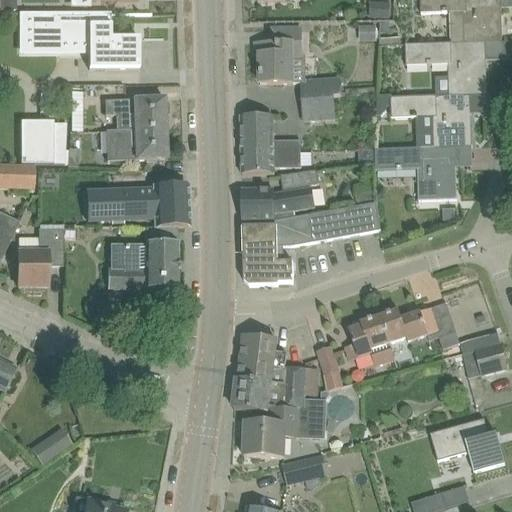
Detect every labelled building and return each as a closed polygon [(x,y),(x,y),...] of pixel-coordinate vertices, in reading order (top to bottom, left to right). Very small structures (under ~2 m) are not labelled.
[(421,0),(422,16),(450,15),(451,46),(465,46),(482,45),(503,44),(502,10),(498,10),(497,0),(421,0)] [(390,4),(370,3),(370,20),(389,21),(390,4)] [(33,17),(33,50),(59,50),(59,42),(89,42),(89,56),(89,71),(140,71),(140,40),(111,40),(106,40),(106,29),(111,29),(111,15),(19,15),(19,17),(33,17)] [(363,28),(363,44),(377,44),(377,28),(363,28)] [(302,59),(302,33),(275,33),(275,46),(261,46),(261,86),(293,86),(293,59),(302,59)] [(451,46),(406,48),(407,68),(448,67),(448,79),(449,97),(467,97),(488,97),(487,63),(483,63),(482,45),(465,46),(451,46)] [(302,100),(341,98),(340,82),(301,83),(302,100)] [(72,94),(72,107),(83,107),(83,94),(72,94)] [(436,97),(391,99),(391,108),(392,120),(434,119),(435,150),(435,151),(452,150),(473,149),(471,115),(468,115),(467,97),(449,97),(436,97)] [(341,99),(341,98),(302,100),(303,125),(336,122),(335,99),(341,99)] [(391,99),(377,100),(377,118),(381,118),(387,112),(387,108),(391,108),(391,99)] [(106,133),(106,134),(166,132),(165,101),(134,102),(134,103),(107,104),(107,117),(116,117),(117,133),(106,133)] [(274,119),(262,119),(242,119),(242,156),(290,157),(290,159),(302,160),(302,145),(274,145),(274,119)] [(25,167),(68,168),(70,129),(69,129),(68,146),(57,146),(57,125),(25,124),(25,167)] [(166,132),(106,134),(107,152),(108,152),(108,163),(137,162),(137,163),(167,162),(166,132)] [(422,150),(376,151),(376,174),(418,172),(419,203),(458,202),(456,172),(456,170),(456,168),(453,168),(452,150),(435,151),(435,150),(422,150)] [(374,152),(359,152),(359,168),(375,166),(374,152)] [(242,156),(243,177),(263,177),(275,176),(275,172),(302,172),(302,160),(290,159),(290,157),(242,156)] [(0,190),(35,191),(35,170),(0,169),(0,190)] [(281,179),(283,192),(319,186),(317,174),(281,179)] [(154,193),(86,196),(87,224),(155,221),(155,230),(177,229),(185,229),(189,229),(187,189),(167,190),(154,190),(154,193)] [(258,223),(274,223),(274,219),(315,213),(312,193),(275,199),(274,192),(257,192),(257,194),(243,194),(244,221),(258,221),(258,223)] [(359,196),(362,208),(376,205),(373,193),(359,196)] [(279,272),(278,264),(284,264),(284,249),(293,249),(381,233),(376,205),(362,208),(342,212),(277,224),(277,225),(270,225),(270,229),(244,229),(245,274),(279,272)] [(444,208),(444,220),(456,220),(456,208),(444,208)] [(0,261),(2,263),(20,224),(0,214),(0,261)] [(109,272),(109,291),(122,291),(176,291),(178,291),(178,246),(177,246),(177,229),(155,230),(146,231),(147,246),(147,248),(144,248),(124,248),(124,272),(111,272),(109,272)] [(64,231),(39,231),(39,254),(18,254),(18,289),(49,289),(49,268),(64,268),(64,231)] [(38,250),(37,237),(19,238),(19,251),(38,250)] [(294,264),(284,264),(278,264),(279,272),(245,274),(245,283),(251,289),(279,288),(279,286),(294,286),(294,264)] [(398,310),(382,316),(391,344),(408,338),(410,344),(423,339),(427,338),(429,344),(442,340),(432,311),(402,321),(398,310)] [(355,347),(346,350),(351,364),(371,356),(376,370),(396,363),(389,345),(391,344),(382,316),(360,323),(362,328),(350,332),(355,347)] [(244,339),(241,363),(286,369),(288,356),(277,354),(278,343),(244,339)] [(472,354),(469,343),(463,346),(467,356),(472,354)] [(497,348),(475,354),(476,360),(481,378),(482,378),(508,372),(508,371),(502,347),(501,347),(497,348)] [(168,361),(178,362),(180,350),(170,349),(168,361)] [(332,349),(318,354),(325,378),(340,373),(332,349)] [(0,390),(6,393),(17,371),(0,361),(0,390)] [(306,398),(319,399),(320,372),(286,371),(286,369),(241,363),(235,412),(269,416),(269,411),(301,413),(301,412),(305,412),(306,398)] [(322,394),(321,402),(326,403),(331,396),(326,393),(322,394)] [(251,463),(292,465),(292,444),(307,445),(307,416),(276,414),(276,419),(278,419),(277,429),(252,428),(251,463)] [(505,466),(497,437),(490,439),(485,422),(431,437),(438,464),(469,455),(474,474),(505,466)] [(61,427),(29,448),(41,466),(73,446),(61,427)] [(328,477),(324,457),(282,468),(287,487),(328,477)] [(444,511),(447,511),(442,496),(412,505),(413,511),(444,511)] [(112,511),(107,511),(108,506),(88,502),(86,511),(112,511)]
